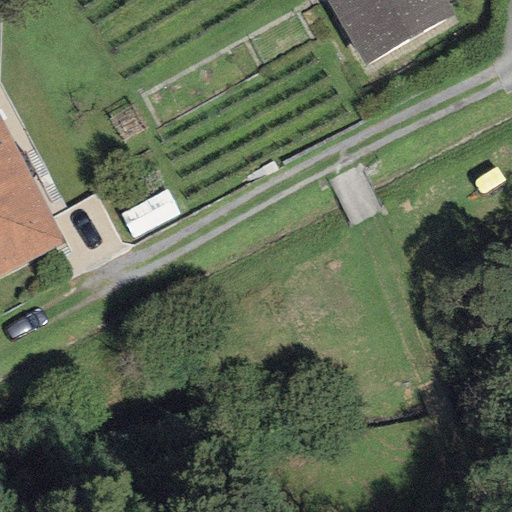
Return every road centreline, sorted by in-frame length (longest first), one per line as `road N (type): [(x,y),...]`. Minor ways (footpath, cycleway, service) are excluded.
road 1 (track): [(511,66),(0,339)]
road 2 (track): [(338,156),(458,459)]
